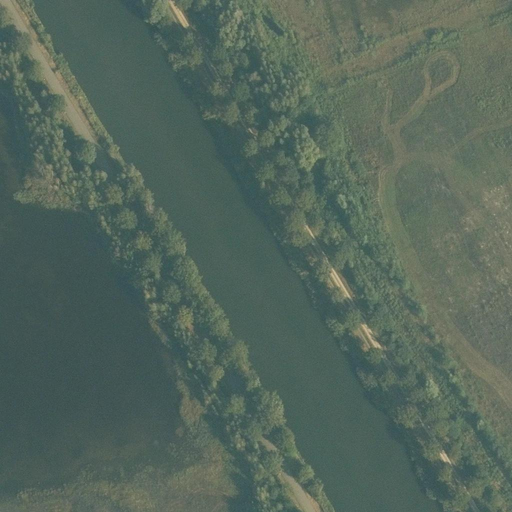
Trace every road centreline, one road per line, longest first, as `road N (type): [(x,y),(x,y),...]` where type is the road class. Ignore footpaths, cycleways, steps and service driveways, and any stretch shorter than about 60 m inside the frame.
road 1 (track): [(172,0),(476,511)]
road 2 (unclassified): [(300,511),(0,8)]
